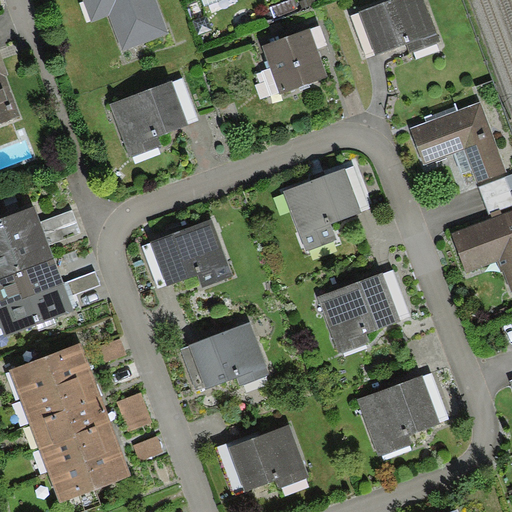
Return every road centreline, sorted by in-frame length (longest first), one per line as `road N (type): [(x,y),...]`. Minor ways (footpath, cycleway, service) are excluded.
road 1 (residential): [(349,511),(472,462),(484,443),(483,419),(381,156),(365,141),(343,137),(134,213),(116,233)]
road 2 (residential): [(203,511),(113,261),(116,233)]
